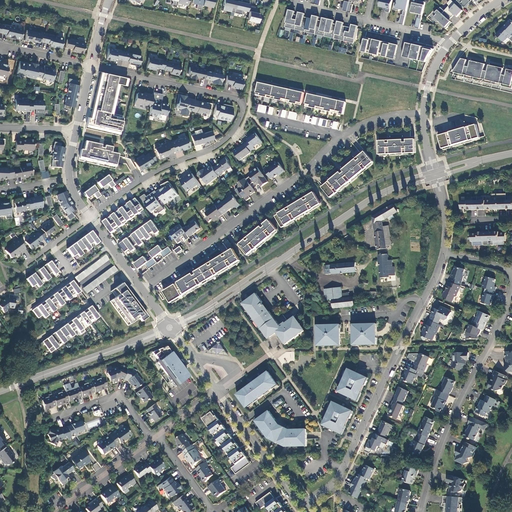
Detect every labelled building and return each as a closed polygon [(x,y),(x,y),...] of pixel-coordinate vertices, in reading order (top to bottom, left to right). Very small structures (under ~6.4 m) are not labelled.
[(192,0),(192,3),(197,4),(196,8),(201,9),(202,5),(202,0),(192,0)] [(232,0),(223,0),(222,9),(227,10),(227,11),(234,13),(236,1),(232,0)] [(241,0),(241,2),(236,1),(234,13),(241,14),(242,10),(247,11),(249,1),(245,0),(241,0)] [(349,0),(349,2),(347,12),(351,13),(353,4),(352,4),(353,0),(359,2),(360,1),(364,2),(364,0),(349,0)] [(385,12),(390,13),(393,0),(392,0),(380,0),(379,6),(386,8),(385,12)] [(399,9),(404,10),(403,15),(401,15),(399,24),(404,25),(409,0),(397,0),(397,3),(394,3),(393,10),(399,11),(399,9)] [(419,28),(425,2),(418,0),(417,3),(411,2),(410,8),(412,8),(411,13),(416,14),(420,14),(419,15),(419,18),(417,18),(415,27),(419,28)] [(461,9),(454,3),(451,0),(450,0),(447,4),(450,5),(445,11),(452,17),(454,15),(457,17),(463,11),(461,9)] [(471,1),(469,0),(457,0),(454,3),(461,9),(464,6),(465,8),(471,2),(471,1)] [(452,17),(445,11),(441,7),(435,13),(437,15),(434,18),(438,22),(440,22),(442,24),(442,26),(446,29),(452,23),(449,20),(452,17)] [(293,29),(295,30),(299,12),(298,16),(297,20),(293,19),(294,15),(295,11),(289,10),(285,27),(285,28),(286,27),(293,28),(293,29)] [(260,14),(249,11),(247,20),(258,23),(260,14)] [(305,14),(299,12),(295,30),(296,29),(303,30),(303,31),(305,32),(306,25),(303,24),(304,17),(305,14)] [(315,33),(318,17),(313,16),(312,19),(311,26),(306,25),(305,32),(307,33),(308,32),(315,33)] [(317,34),(324,35),(328,19),(323,18),(322,21),(321,28),(317,27),(318,20),(319,17),(318,17),(315,33),(314,34),(317,35),(317,34)] [(332,38),(334,39),(338,21),(337,25),(336,31),(332,31),(333,24),(334,20),(328,19),(324,35),(324,36),(325,37),(325,36),(332,37),(332,38)] [(511,21),(510,19),(503,27),(511,35),(511,21)] [(344,41),(345,34),(342,33),(343,26),(344,23),(338,21),(334,39),(335,38),(342,40),(344,41)] [(23,29),(1,24),(0,28),(0,32),(6,34),(6,36),(10,37),(15,38),(21,39),(23,29)] [(350,35),(345,34),(344,41),(346,42),(347,41),(354,42),(354,43),(358,26),(352,25),(351,28),(350,35)] [(511,35),(503,27),(496,35),(503,42),(508,37),(511,41),(511,35)] [(43,42),(45,34),(26,30),(24,40),(35,43),(35,40),(43,42)] [(63,38),(45,34),(43,42),(50,44),(50,46),(61,49),(63,38)] [(303,35),(303,38),(296,37),(295,42),(305,43),(306,35),(303,35)] [(398,45),(365,38),(362,52),(395,60),(398,45)] [(85,43),(67,39),(65,47),(73,49),(72,51),(77,52),(83,53),(85,43)] [(429,57),(434,49),(406,43),(403,57),(426,62),(429,57)] [(115,59),(122,60),(124,52),(108,49),(106,59),(115,61),(115,59)] [(122,60),(130,62),(129,64),(131,65),(132,64),(134,64),(135,66),(137,66),(139,65),(141,56),(124,52),(122,60)] [(156,68),(163,69),(165,61),(148,58),(146,68),(155,70),(156,68)] [(502,75),(504,69),(489,65),(487,72),(484,71),(485,64),(470,61),(469,67),(465,66),(467,60),(461,59),(453,72),(451,79),(511,93),(511,86),(511,84),(511,70),(508,69),(506,76),(502,75)] [(31,63),(31,64),(30,65),(26,64),(26,63),(19,61),(17,74),(27,76),(27,77),(35,79),(35,76),(38,66),(38,64),(31,63)] [(165,61),(163,69),(171,71),(170,73),(178,75),(180,65),(165,61)] [(0,75),(6,77),(8,65),(1,64),(0,64),(0,75)] [(54,77),(56,71),(48,69),(49,67),(44,66),(44,67),(38,66),(35,76),(36,77),(41,78),(47,80),(48,81),(50,82),(52,81),(53,77),(54,77)] [(204,78),(206,71),(189,67),(188,73),(191,74),(191,78),(196,79),(197,77),(204,78)] [(220,85),(223,74),(206,71),(204,78),(212,80),(211,83),(220,85)] [(92,118),(88,117),(86,125),(119,132),(123,118),(112,115),(112,113),(110,113),(117,84),(124,85),(126,78),(102,72),(92,118)] [(243,79),(226,75),(224,83),(232,85),(231,87),(241,89),(243,79)] [(266,85),(263,84),(259,82),(256,95),(264,97),(266,85)] [(69,83),(67,94),(77,96),(77,95),(76,94),(76,93),(78,93),(79,85),(69,83)] [(269,86),(266,85),(264,97),(271,98),(274,86),(269,85),(269,86)] [(274,86),(271,98),(279,100),(281,88),(278,88),(278,87),(274,86)] [(284,89),(281,88),(279,100),(286,102),(289,89),(284,88),(284,89)] [(286,102),(294,104),(296,92),(293,91),(294,90),(289,89),(286,102)] [(299,92),(296,92),(294,104),(301,105),(304,93),(299,92)] [(153,95),(148,93),(147,95),(138,93),(136,94),(134,104),(140,105),(140,104),(150,106),(153,95)] [(149,114),(155,115),(155,117),(158,118),(158,120),(165,121),(168,105),(160,103),(160,105),(157,104),(157,103),(161,100),(162,94),(158,93),(158,94),(153,93),(153,95),(150,106),(149,114)] [(74,107),(76,100),(75,99),(75,98),(76,98),(77,96),(67,94),(64,108),(70,109),(71,106),(74,107)] [(195,100),(183,97),(183,95),(178,94),(175,108),(180,109),(180,111),(183,111),(182,115),(187,116),(189,110),(192,111),(195,100)] [(305,106),(313,108),(316,96),(313,96),(313,95),(308,94),(305,106)] [(319,97),(316,96),(313,108),(321,110),(323,97),(319,96),(319,97)] [(328,98),(323,97),(321,110),(328,112),(331,100),(328,99),(328,98)] [(32,100),(27,100),(27,98),(22,98),(22,100),(15,99),(15,110),(22,110),(22,111),(31,111),(31,109),(32,100)] [(32,100),(31,109),(35,109),(35,114),(43,114),(44,100),(35,100),(32,100)] [(204,113),(208,114),(209,109),(210,109),(212,104),(206,102),(206,104),(203,103),(203,102),(195,100),(192,111),(203,114),(204,113)] [(328,112),(336,113),(338,101),(334,100),(331,100),(328,112)] [(343,102),(338,101),(336,113),(343,115),(346,103),(343,102)] [(231,117),(232,117),(234,112),(232,111),(233,108),(232,106),(227,105),(226,107),(223,106),(215,104),(213,114),(217,115),(216,118),(220,119),(221,116),(226,117),(226,120),(230,121),(231,117)] [(258,104),(257,112),(265,113),(267,105),(258,104)] [(295,120),(297,112),(289,111),(288,118),(295,120)] [(311,124),(329,127),(330,119),(312,117),(311,124)] [(337,130),(339,123),(334,121),(331,128),(337,130)] [(466,128),(450,132),(452,139),(449,140),(447,133),(438,136),(442,149),(480,138),(476,125),(469,127),(472,134),(469,135),(466,128)] [(195,134),(191,135),(194,145),(204,142),(204,144),(209,142),(208,141),(214,139),(211,131),(203,134),(202,133),(195,135),(195,134)] [(249,141),(245,144),(251,152),(255,149),(254,147),(257,145),(259,145),(263,142),(256,133),(247,139),(249,141)] [(190,147),(186,137),(170,143),(174,151),(174,153),(185,148),(185,149),(190,147)] [(174,151),(170,143),(169,139),(164,141),(165,143),(160,145),(160,146),(155,149),(159,159),(165,157),(166,154),(174,151)] [(28,151),(33,151),(34,140),(24,140),(24,141),(15,141),(15,150),(23,150),(28,150),(28,151)] [(378,155),(411,153),(411,140),(410,140),(407,140),(407,147),(404,148),(403,140),(390,141),(390,148),(387,148),(387,141),(378,141),(378,155)] [(63,155),(65,149),(60,147),(61,144),(54,142),(52,152),(53,152),(52,156),(63,158),(63,156),(62,156),(62,154),(63,155)] [(79,157),(116,165),(117,159),(118,156),(118,154),(111,153),(112,147),(87,142),(85,151),(81,150),(79,157)] [(240,161),(251,153),(251,152),(245,144),(242,147),(239,149),(238,148),(233,151),(240,161)] [(151,163),(155,160),(151,151),(143,156),(143,154),(137,158),(138,159),(134,162),(139,170),(146,166),(150,167),(151,163)] [(327,183),(322,187),(331,198),(374,162),(365,152),(359,157),(363,163),(361,165),(356,159),(343,170),(348,176),(345,178),(340,172),(330,181),(334,187),(332,189),(327,183)] [(63,158),(52,156),(51,167),(61,168),(62,161),(61,161),(61,159),(62,159),(63,158)] [(226,158),(222,161),(221,164),(218,166),(218,165),(213,168),(219,176),(231,167),(228,163),(228,161),(226,158)] [(279,174),(280,175),(285,171),(279,163),(274,166),(272,166),(268,169),(267,166),(263,169),(271,179),(274,177),(275,178),(279,174)] [(33,176),(31,167),(25,168),(25,167),(19,168),(20,169),(12,171),(14,178),(21,177),(21,179),(26,178),(25,177),(33,176)] [(207,185),(219,176),(213,168),(212,167),(206,172),(205,170),(203,170),(198,174),(201,178),(202,177),(207,185)] [(246,179),(250,185),(254,182),(257,180),(258,182),(262,187),(268,182),(257,167),(254,170),(254,171),(254,172),(249,175),(250,176),(246,179)] [(1,169),(0,168),(0,180),(3,181),(3,179),(7,180),(14,178),(12,171),(12,168),(7,168),(3,168),(1,169)] [(197,185),(200,184),(192,174),(185,179),(183,177),(179,180),(187,191),(191,189),(191,190),(197,185)] [(107,184),(111,188),(115,185),(113,184),(107,175),(97,183),(101,188),(107,184)] [(249,196),(255,192),(250,185),(246,179),(245,178),(239,183),(239,188),(236,190),(240,197),(242,195),(244,197),(247,201),(251,198),(249,196)] [(170,201),(170,202),(179,195),(169,181),(163,184),(165,187),(163,189),(162,188),(156,192),(161,199),(165,204),(170,201)] [(97,199),(101,196),(99,194),(93,186),(83,193),(87,198),(93,194),(97,199)] [(158,201),(161,199),(156,192),(156,191),(149,196),(152,199),(153,201),(151,202),(150,201),(145,195),(141,198),(152,213),(155,210),(156,211),(157,211),(159,214),(165,210),(158,201)] [(60,206),(69,201),(69,200),(68,200),(67,199),(68,198),(65,192),(56,196),(60,206)] [(311,194),(318,206),(321,204),(314,192),(311,194)] [(318,206),(311,194),(307,197),(311,203),(308,205),(304,199),(289,207),(293,214),(290,215),(287,209),(275,216),(282,228),(318,206)] [(241,206),(233,195),(217,207),(222,215),(223,215),(234,206),(236,209),(241,206)] [(43,207),(41,197),(35,198),(35,197),(30,198),(30,199),(27,199),(28,209),(29,210),(43,207)] [(478,210),(478,197),(462,198),(462,201),(460,201),(460,209),(467,209),(467,210),(478,210)] [(484,197),(478,197),(478,210),(493,210),(493,201),(484,201),(484,197)] [(497,201),(493,201),(493,210),(506,210),(506,197),(497,197),(497,201)] [(25,210),(28,209),(27,199),(19,201),(19,202),(14,203),(15,208),(14,208),(15,213),(25,211),(25,210)] [(70,202),(69,201),(60,206),(67,216),(75,210),(71,204),(70,205),(69,203),(70,202)] [(132,201),(128,204),(132,209),(136,216),(144,210),(140,203),(137,205),(138,207),(137,208),(132,201)] [(4,203),(4,204),(2,204),(2,203),(0,203),(0,216),(5,216),(5,219),(11,218),(9,202),(4,203)] [(372,216),(377,250),(387,249),(386,246),(385,237),(390,237),(389,225),(383,226),(382,221),(389,217),(390,220),(395,217),(394,215),(398,212),(394,204),(381,211),(372,216)] [(219,217),(222,215),(217,207),(216,206),(205,213),(208,217),(206,218),(209,222),(212,220),(214,222),(218,219),(216,217),(218,216),(219,217)] [(124,207),(120,210),(123,215),(128,222),(136,216),(132,209),(129,211),(130,213),(129,214),(124,207)] [(116,213),(112,216),(115,221),(120,227),(128,222),(123,215),(121,217),(122,219),(121,219),(116,213)] [(62,224),(56,215),(52,217),(59,226),(62,224)] [(108,219),(104,222),(112,233),(120,227),(115,221),(113,223),(114,224),(113,225),(108,219)] [(246,239),(239,245),(247,256),(276,232),(267,221),(264,224),(269,230),(266,232),(261,226),(248,237),(253,243),(250,245),(246,239)] [(144,226),(145,228),(150,235),(154,232),(156,234),(159,233),(161,236),(163,235),(159,230),(153,222),(151,224),(150,222),(144,226)] [(195,222),(184,230),(189,237),(201,229),(195,222)] [(38,232),(43,239),(46,237),(50,235),(50,234),(55,230),(49,223),(41,229),(41,230),(38,232)] [(142,228),(136,232),(137,234),(142,240),(146,237),(148,240),(151,239),(153,242),(155,240),(150,235),(145,228),(143,230),(142,228)] [(39,242),(43,239),(38,232),(34,235),(33,233),(30,236),(31,237),(25,242),(30,249),(40,242),(39,242)] [(489,232),(478,233),(478,234),(471,234),(471,242),(473,242),(473,246),(489,245),(489,232)] [(499,232),(489,232),(489,245),(505,245),(504,241),(506,241),(506,233),(499,233),(499,232)] [(99,242),(92,233),(90,234),(89,233),(83,237),(84,239),(89,245),(93,242),(95,245),(99,242)] [(134,234),(128,238),(129,240),(134,246),(138,243),(140,246),(143,244),(145,248),(147,246),(142,240),(137,234),(135,236),(134,234)] [(22,253),(21,252),(25,249),(18,239),(14,242),(15,243),(5,250),(10,258),(12,258),(17,254),(18,256),(22,253)] [(89,245),(84,239),(82,240),(81,239),(75,243),(76,245),(81,251),(85,248),(87,251),(91,248),(89,245)] [(126,240),(120,244),(126,252),(130,249),(132,252),(135,250),(137,253),(138,252),(134,246),(129,240),(127,242),(126,240)] [(81,251),(76,245),(74,246),(72,245),(67,249),(72,257),(77,254),(79,257),(83,254),(81,251)] [(160,246),(150,253),(153,257),(154,258),(161,253),(164,251),(166,249),(169,247),(168,246),(165,248),(166,249),(163,251),(160,246)] [(176,254),(182,250),(179,246),(173,250),(176,254)] [(164,251),(161,253),(165,258),(173,252),(169,247),(166,249),(164,251)] [(388,251),(378,252),(380,279),(389,278),(389,269),(393,268),(393,261),(388,261),(388,251)] [(241,261),(236,254),(232,256),(229,252),(226,254),(230,260),(227,262),(223,255),(211,262),(215,269),(213,270),(209,264),(195,272),(199,279),(197,280),(193,274),(178,283),(182,289),(179,291),(175,284),(165,290),(173,302),(241,261)] [(106,255),(74,278),(78,283),(109,260),(106,255)] [(144,257),(135,264),(139,269),(146,264),(149,262),(151,260),(154,258),(153,257),(150,259),(151,260),(148,262),(144,257)] [(149,262),(146,264),(150,269),(155,265),(157,263),(154,258),(151,260),(149,262)] [(49,264),(48,263),(42,267),(43,269),(48,275),(52,272),(54,275),(58,272),(51,263),(49,264)] [(324,266),(325,275),(356,273),(356,266),(356,264),(324,266)] [(117,271),(114,265),(101,274),(105,280),(117,271)] [(451,283),(461,286),(464,276),(463,276),(465,270),(455,267),(453,273),(452,273),(451,278),(452,278),(451,283)] [(48,275),(43,269),(41,271),(39,269),(34,273),(35,275),(40,281),(44,278),(46,281),(50,278),(48,275)] [(40,281),(35,275),(33,277),(31,275),(26,279),(32,287),(36,284),(38,287),(42,284),(40,281)] [(101,283),(97,277),(82,288),(86,294),(101,283)] [(483,283),(482,288),(486,289),(493,291),(495,292),(497,287),(494,287),(496,280),(486,277),(484,283),(483,283)] [(80,292),(73,282),(71,284),(70,283),(64,287),(65,288),(70,295),(74,292),(76,295),(80,292)] [(14,295),(18,296),(19,293),(22,292),(20,283),(14,288),(15,289),(13,289),(14,295)] [(144,314),(138,306),(136,308),(133,303),(132,304),(130,302),(134,300),(122,283),(116,288),(120,294),(115,297),(109,301),(127,326),(138,318),(144,314)] [(451,283),(449,283),(445,293),(444,293),(442,297),(447,299),(448,300),(453,303),(455,298),(457,297),(461,286),(451,283)] [(323,293),(324,300),(328,299),(328,298),(338,297),(338,292),(337,287),(323,288),(323,293)] [(70,295),(65,288),(63,290),(62,288),(56,293),(57,294),(62,301),(66,298),(68,301),(72,298),(70,295)] [(115,297),(120,294),(116,288),(111,291),(115,297)] [(493,291),(486,289),(481,304),(486,305),(486,304),(491,305),(493,299),(494,300),(495,296),(492,295),(493,291)] [(163,292),(171,303),(173,302),(165,290),(163,292)] [(328,299),(329,306),(350,304),(349,296),(344,296),(344,292),(338,292),(338,297),(328,298),(328,299)] [(263,302),(256,293),(242,303),(245,306),(246,305),(252,314),(251,315),(255,321),(257,319),(263,328),(261,329),(265,335),(267,333),(269,337),(276,332),(286,344),(288,343),(287,341),(295,336),(296,337),(299,335),(298,333),(300,331),(301,333),(304,331),(294,317),(286,323),(285,323),(284,323),(280,325),(270,311),(268,311),(266,312),(264,309),(265,309),(265,308),(265,307),(262,303),(263,302)] [(7,309),(9,307),(14,308),(15,300),(19,301),(19,297),(18,296),(14,295),(10,294),(9,298),(7,298),(1,302),(2,304),(0,305),(0,306),(1,308),(4,312),(7,311),(7,309)] [(62,301),(57,294),(55,296),(53,294),(48,298),(49,300),(54,307),(58,304),(60,307),(64,304),(62,301)] [(54,307),(49,300),(47,302),(45,300),(40,304),(41,306),(46,313),(50,310),(52,312),(56,309),(54,307)] [(46,313),(41,306),(39,308),(37,306),(32,310),(37,318),(42,315),(44,318),(48,315),(46,313)] [(99,317),(92,308),(89,309),(88,308),(83,312),(84,314),(88,320),(93,317),(95,320),(99,317)] [(430,320),(439,324),(441,319),(445,320),(449,319),(451,312),(448,311),(448,310),(444,309),(442,308),(441,311),(439,310),(435,309),(430,320)] [(477,323),(475,327),(482,330),(483,330),(487,320),(488,321),(490,316),(479,311),(477,316),(478,317),(476,322),(477,323)] [(88,320),(84,314),(81,315),(80,314),(74,318),(76,319),(80,326),(85,323),(87,326),(91,323),(88,320)] [(147,317),(144,314),(138,318),(141,322),(147,317)] [(80,326),(76,319),(73,321),(72,320),(66,324),(68,325),(72,332),(76,329),(78,332),(82,329),(80,326)] [(426,325),(423,332),(423,334),(421,334),(424,340),(428,338),(433,340),(435,335),(437,334),(441,325),(439,324),(430,320),(429,320),(427,325),(426,325)] [(377,345),(377,324),(353,325),(353,332),(356,332),(356,335),(354,335),(354,345),(377,345)] [(64,326),(58,330),(59,331),(64,338),(68,335),(70,338),(74,335),(72,332),(68,325),(65,327),(64,326)] [(317,325),(318,346),(340,346),(340,345),(340,335),(338,335),(338,333),(341,333),(341,329),(340,329),(340,325),(317,325)] [(475,327),(470,325),(467,330),(466,329),(464,334),(467,335),(467,339),(478,339),(478,336),(479,334),(480,334),(483,330),(482,330),(475,327)] [(56,332),(50,336),(51,337),(56,344),(60,341),(62,344),(66,341),(64,338),(59,331),(57,333),(56,332)] [(49,339),(48,338),(39,344),(40,346),(43,343),(48,350),(52,347),(54,350),(58,347),(56,344),(51,337),(49,339)] [(219,343),(213,348),(215,351),(218,349),(221,352),(224,350),(219,343)] [(162,349),(152,352),(159,361),(157,362),(175,387),(187,378),(183,372),(184,371),(182,368),(166,347),(162,349)] [(221,352),(218,349),(215,351),(213,348),(206,353),(229,356),(224,350),(221,352)] [(469,353),(452,353),(452,359),(454,359),(454,362),(452,367),(462,372),(465,364),(465,360),(469,360),(469,353)] [(415,364),(413,369),(419,371),(424,374),(428,365),(427,364),(430,358),(422,354),(420,355),(417,360),(416,360),(414,364),(415,364)] [(413,369),(407,366),(405,370),(406,371),(404,375),(403,375),(401,378),(402,380),(407,382),(408,381),(413,384),(415,379),(417,378),(418,375),(417,375),(419,371),(413,369)] [(108,372),(107,373),(110,382),(112,381),(113,384),(118,382),(117,379),(120,378),(124,380),(127,369),(123,369),(118,371),(117,368),(108,372)] [(131,370),(127,369),(124,380),(128,381),(130,384),(131,383),(132,385),(132,388),(135,389),(141,384),(142,382),(136,374),(131,372),(131,370)] [(355,372),(348,369),(344,377),(347,378),(343,385),(342,385),(338,392),(357,400),(364,385),(366,386),(369,378),(362,375),(361,375),(355,372)] [(507,376),(495,371),(492,378),(493,378),(492,381),(491,381),(490,382),(487,386),(488,388),(496,391),(502,389),(503,386),(505,385),(507,381),(505,380),(507,376)] [(248,405),(258,398),(259,399),(264,395),(264,393),(269,390),(270,391),(273,389),(272,387),(277,384),(268,372),(266,373),(260,377),(258,379),(258,380),(248,388),(247,387),(245,389),(244,388),(238,393),(239,393),(237,395),(243,402),(245,401),(248,405)] [(97,381),(92,383),(95,392),(95,393),(104,389),(108,387),(104,378),(101,380),(100,379),(97,380),(97,381)] [(456,382),(446,378),(442,387),(440,386),(438,390),(449,395),(451,392),(453,388),(456,382)] [(84,386),(79,388),(82,397),(91,394),(91,393),(95,392),(92,383),(88,384),(87,383),(84,385),(84,386)] [(148,390),(145,386),(136,393),(138,397),(139,397),(144,403),(147,400),(149,400),(152,398),(148,392),(148,390)] [(71,390),(65,392),(69,401),(69,402),(78,398),(82,397),(79,388),(75,389),(74,388),(71,389),(71,390)] [(395,397),(393,401),(402,405),(404,401),(409,392),(400,388),(399,392),(397,392),(395,397)] [(438,390),(437,390),(433,397),(436,398),(431,407),(437,410),(437,411),(441,413),(443,409),(444,406),(444,407),(450,396),(449,395),(438,390)] [(58,395),(53,397),(56,406),(65,403),(65,402),(69,401),(65,392),(62,393),(61,392),(58,394),(58,395)] [(497,401),(486,396),(484,401),(482,400),(478,408),(477,407),(475,413),(479,415),(481,415),(486,417),(488,412),(490,411),(493,410),(492,408),(493,406),(495,406),(497,401)] [(45,399),(42,401),(44,410),(52,408),(52,407),(56,406),(53,397),(49,398),(49,397),(45,398),(45,399)] [(397,419),(404,406),(402,405),(393,401),(390,409),(390,410),(391,411),(391,412),(389,415),(397,419)] [(325,426),(342,434),(349,418),(350,419),(354,411),(344,407),(344,408),(339,405),(340,405),(333,402),(328,412),(330,413),(332,414),(330,418),(332,419),(331,420),(328,418),(325,426)] [(157,407),(155,404),(146,410),(148,413),(148,414),(150,416),(150,419),(152,419),(154,422),(157,420),(161,416),(156,408),(157,407)] [(289,430),(279,425),(278,426),(274,421),(276,420),(269,411),(256,421),(258,424),(259,423),(267,434),(266,436),(270,439),(271,438),(285,444),(286,442),(288,443),(287,444),(289,445),(290,445),(303,444),(303,446),(307,446),(306,429),(296,430),(296,431),(289,431),(289,430)] [(208,413),(202,418),(210,428),(219,421),(220,420),(218,417),(216,418),(212,412),(209,414),(208,413)] [(420,428),(417,432),(420,433),(428,437),(430,433),(433,425),(435,421),(426,417),(424,421),(424,422),(421,428),(420,428)] [(486,427),(488,424),(471,417),(468,424),(470,425),(469,429),(467,429),(464,437),(470,440),(470,438),(475,441),(480,429),(481,429),(483,426),(486,427)] [(69,426),(67,427),(70,435),(74,434),(75,435),(78,434),(79,432),(84,430),(83,426),(85,423),(81,422),(81,421),(71,425),(71,426),(69,426)] [(222,426),(219,421),(210,428),(216,437),(226,431),(227,430),(224,425),(222,426)] [(377,435),(378,435),(384,438),(386,435),(388,435),(392,425),(383,421),(381,424),(382,425),(379,431),(379,432),(377,435)] [(259,423),(258,424),(260,427),(266,435),(266,436),(267,434),(259,423)] [(51,430),(49,430),(47,435),(49,439),(47,442),(55,446),(58,441),(67,438),(68,440),(71,439),(70,435),(67,427),(55,431),(51,430)] [(131,435),(125,427),(120,431),(119,430),(113,434),(112,434),(108,437),(115,445),(119,442),(120,444),(126,439),(128,439),(130,437),(130,436),(131,435)] [(229,435),(226,431),(216,437),(223,446),(232,440),(234,439),(230,434),(229,435)] [(428,437),(420,433),(416,441),(415,441),(413,447),(411,447),(409,451),(418,456),(420,455),(423,450),(423,449),(425,445),(424,445),(428,437)] [(377,435),(375,434),(372,441),(370,440),(366,449),(370,451),(372,451),(373,450),(376,451),(378,446),(381,447),(383,443),(384,443),(386,439),(384,438),(378,435),(377,435)] [(192,446),(183,435),(179,438),(176,440),(178,443),(177,445),(180,446),(182,449),(182,448),(185,451),(192,446)] [(115,445),(108,437),(104,439),(104,440),(101,442),(101,443),(97,446),(103,455),(107,451),(110,448),(111,449),(112,450),(116,447),(115,445)] [(271,438),(270,439),(276,443),(289,447),(303,446),(303,444),(290,445),(289,445),(287,444),(288,443),(286,442),(285,444),(271,438)] [(236,444),(232,440),(223,446),(230,455),(239,449),(240,448),(237,444),(236,444)] [(459,448),(457,453),(458,454),(457,456),(455,460),(464,464),(469,462),(469,461),(470,458),(472,457),(473,458),(475,453),(474,453),(476,450),(476,449),(477,447),(466,442),(463,449),(459,448)] [(199,454),(193,446),(192,446),(185,451),(183,452),(186,456),(186,457),(189,461),(189,460),(194,466),(195,465),(202,460),(199,456),(199,454)] [(7,447),(0,451),(0,459),(1,461),(2,460),(3,462),(3,463),(4,465),(9,465),(15,461),(12,457),(13,456),(7,447)] [(239,449),(230,455),(237,465),(232,468),(237,474),(251,464),(246,458),(247,457),(244,453),(242,454),(239,449)] [(79,453),(71,459),(78,469),(82,466),(82,465),(84,463),(85,464),(90,461),(82,451),(79,453)] [(150,462),(147,465),(151,471),(154,475),(164,468),(158,459),(151,464),(150,462)] [(209,466),(207,462),(204,464),(196,470),(199,473),(198,474),(201,477),(202,477),(203,479),(203,480),(204,482),(206,483),(209,480),(210,479),(214,475),(208,467),(209,466)] [(57,478),(57,479),(62,486),(66,482),(67,482),(67,481),(67,480),(66,478),(65,477),(67,475),(74,470),(68,463),(62,467),(61,466),(56,470),(53,473),(52,472),(51,475),(51,476),(51,477),(51,478),(52,479),(53,479),(54,480),(57,478)] [(138,468),(134,471),(139,478),(147,472),(148,474),(151,471),(147,465),(146,464),(143,466),(142,465),(138,467),(138,468)] [(360,475),(367,478),(370,479),(375,469),(366,465),(363,472),(362,471),(360,475)] [(406,468),(403,482),(412,484),(414,483),(415,480),(414,479),(414,476),(417,477),(419,470),(408,467),(406,468)] [(352,483),(363,488),(367,478),(360,475),(359,474),(356,481),(354,480),(352,483)] [(122,480),(116,484),(122,492),(131,485),(132,487),(136,484),(129,475),(125,477),(121,479),(122,480)] [(465,480),(449,476),(447,483),(451,484),(449,492),(454,493),(456,492),(459,493),(462,491),(462,489),(464,490),(466,484),(464,484),(465,480)] [(174,483),(170,477),(159,485),(162,488),(164,492),(164,493),(165,493),(165,494),(166,496),(166,497),(167,498),(167,499),(170,497),(171,497),(181,490),(178,485),(177,486),(174,483)] [(223,482),(220,479),(208,487),(211,491),(212,490),(215,493),(214,495),(216,497),(217,497),(218,498),(226,491),(221,484),(223,482)] [(352,488),(349,494),(358,498),(363,488),(352,483),(351,487),(352,488)] [(120,496),(113,486),(110,489),(109,488),(106,491),(100,495),(106,504),(115,497),(116,499),(120,496)] [(399,498),(399,501),(408,504),(409,504),(410,499),(409,499),(409,496),(411,495),(411,492),(411,491),(400,488),(399,492),(400,493),(399,498)] [(284,507),(281,503),(279,504),(276,499),(271,493),(257,503),(261,509),(267,506),(271,511),(277,511),(283,508),(284,507)] [(185,499),(183,495),(174,502),(172,503),(175,507),(176,507),(179,510),(181,510),(181,511),(190,511),(194,510),(191,506),(192,505),(189,501),(187,502),(185,499)] [(457,511),(458,509),(460,509),(460,505),(462,505),(463,498),(444,496),(443,503),(445,504),(444,511),(457,511)] [(103,506),(97,498),(90,503),(91,505),(89,506),(85,509),(87,511),(96,511),(100,510),(99,509),(103,506)] [(153,511),(158,509),(151,500),(141,508),(140,510),(137,511),(153,511)] [(405,511),(408,504),(399,501),(398,501),(395,511),(405,511)]
